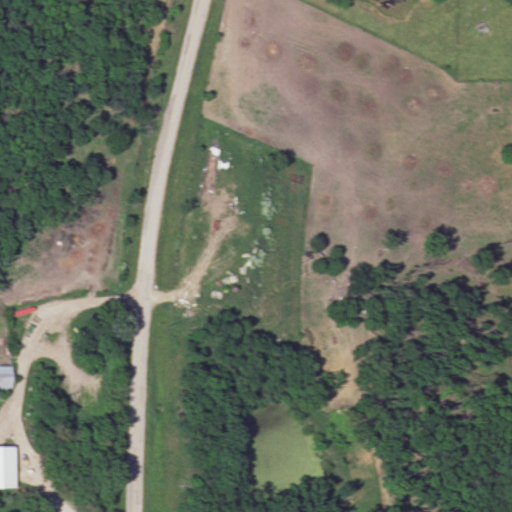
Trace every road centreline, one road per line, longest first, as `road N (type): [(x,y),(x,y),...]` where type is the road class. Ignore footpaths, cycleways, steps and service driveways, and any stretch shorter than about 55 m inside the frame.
road 1 (tertiary): [(133,511),(139,317),(157,187),(200,0)]
road 2 (residential): [(143,298),(100,296),(31,325),(24,358),(29,465),(47,497),(77,511)]
